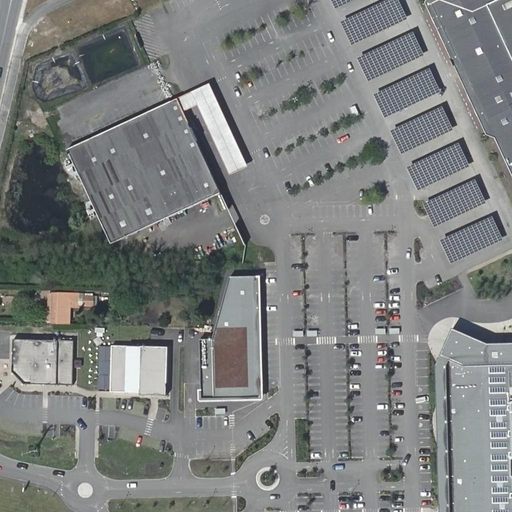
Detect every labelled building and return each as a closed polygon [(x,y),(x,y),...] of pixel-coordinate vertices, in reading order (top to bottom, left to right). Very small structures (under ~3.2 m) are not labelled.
[(511,0),(428,0),(427,3),(458,71),(487,134),(496,138),(511,171),(511,0)] [(178,98),(184,111),(195,106),(198,105),(230,174),(248,166),(210,83),(189,93),(178,98)] [(178,98),(84,142),(68,150),(112,244),(222,193),(210,166),(184,111),(178,98)] [(234,222),(242,218),(236,205),(228,209),(234,222)] [(261,342),(259,276),(230,277),(213,339),(200,339),(202,400),(253,398),(262,398),(261,354),(261,347),(261,342)] [(70,323),(71,306),(79,306),(79,295),(53,294),(52,322),(70,323)] [(93,305),(94,297),(85,297),(85,305),(93,305)] [(511,511),(511,342),(489,343),(453,328),(445,347),(438,365),(446,368),(444,374),(448,511),(511,511)] [(74,341),(14,339),(13,372),(25,384),(46,385),(74,386),(74,341)] [(140,394),(140,396),(146,396),(146,394),(155,394),(162,395),(162,396),(167,396),(169,348),(113,346),(111,393),(140,394)] [(446,368),(438,365),(437,366),(440,511),(448,511),(444,374),(446,368)]
